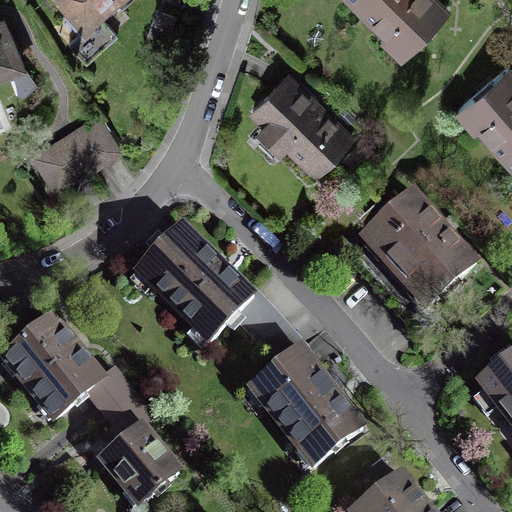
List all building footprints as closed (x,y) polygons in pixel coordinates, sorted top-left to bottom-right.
[(122,9),(131,0),(59,0),(68,9),(63,13),(80,32),(81,31),(82,32),(68,44),(86,63),(118,35),(99,15),(115,1),(122,9)] [(347,0),(382,33),(378,37),(400,58),(451,4),(446,0),(347,0)] [(160,12),(157,11),(147,41),(165,47),(175,17),(160,12)] [(10,13),(0,17),(0,81),(33,67),(10,13)] [(511,65),(509,62),(453,109),(473,132),(477,129),(511,169),(511,65)] [(266,92),(246,113),(260,126),(253,133),(278,156),(284,149),(314,178),(355,135),(286,71),(266,92)] [(100,113),(33,157),(59,196),(93,174),(126,151),(100,113)] [(412,193),(356,243),(422,315),(450,290),(477,265),(412,193)] [(181,229),(139,273),(140,274),(143,271),(156,284),(153,286),(210,342),(235,317),(259,343),(285,323),(257,292),(251,298),(221,268),(181,229)] [(51,321),(5,359),(56,421),(90,392),(109,416),(134,395),(114,371),(102,381),(81,356),(81,355),(78,351),(74,347),(73,347),(51,321)] [(280,367),(251,389),(253,391),(257,389),(267,401),(264,404),(314,468),(363,430),(338,398),(301,352),(307,347),(285,323),(259,343),(280,367)] [(511,355),(500,365),(475,386),(511,432),(511,355)] [(123,443),(102,460),(140,506),(179,475),(142,429),(154,419),(134,395),(109,416),(128,439),(123,443)] [(91,480),(73,458),(46,480),(55,491),(64,502),(91,480)] [(432,511),(401,473),(351,511),(432,511)]
